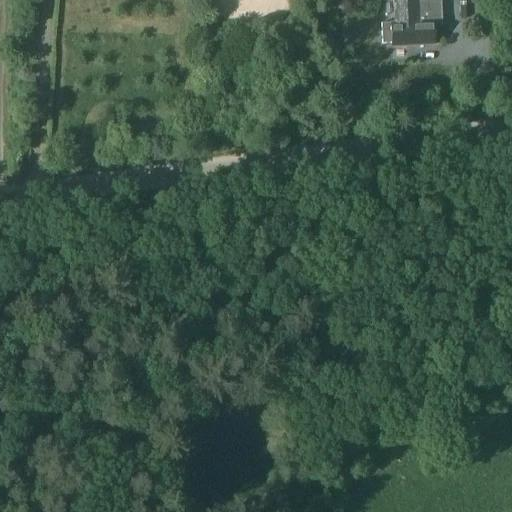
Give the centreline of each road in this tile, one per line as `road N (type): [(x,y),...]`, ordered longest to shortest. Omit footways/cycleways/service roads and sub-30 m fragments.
road 1 (track): [(0,227),(14,222),(102,244),(152,276),(220,285),(315,221),(511,188)]
road 2 (unclassified): [(0,193),(511,125)]
